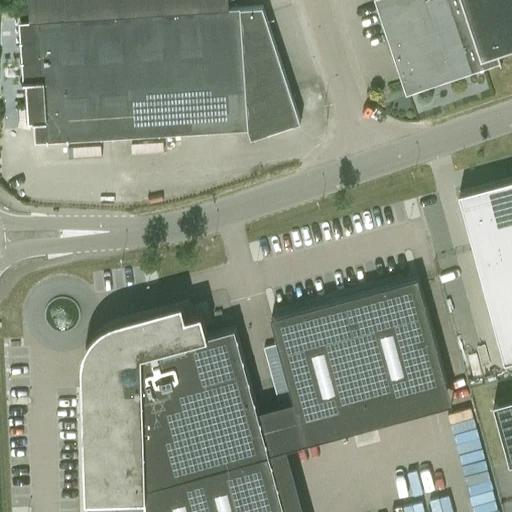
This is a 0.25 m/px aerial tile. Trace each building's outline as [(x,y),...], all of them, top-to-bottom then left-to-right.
[(230,7),(229,0),(28,0),(30,20),(19,21),(23,82),(26,81),(29,122),(34,121),(35,142),(248,128),(251,137),(300,121),(263,5),(230,7)] [(511,0),(375,0),(399,69),(406,90),(411,88),(412,92),(501,61),(499,55),(511,50),(511,0)] [(511,360),(511,179),(459,194),(506,363),(511,360)] [(418,277),(271,317),(299,421),(446,381),(418,277)] [(82,361),(83,387),(86,511),(285,511),(235,326),(208,334),(202,311),(186,315),(182,301),(116,319),(108,323),(104,325),(100,327),(97,330),(94,333),(91,338),(87,345),(85,350),(82,361)] [(511,395),(495,400),(511,461),(511,460),(511,395)]
